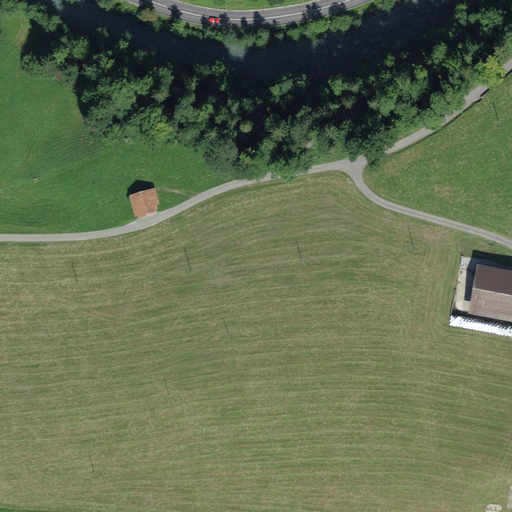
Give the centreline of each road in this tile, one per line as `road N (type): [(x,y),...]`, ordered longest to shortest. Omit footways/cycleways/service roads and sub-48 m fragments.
road 1 (residential): [(0,235),(136,228),(212,191),(350,162)]
road 2 (primary): [(349,0),(249,19),(147,0)]
road 3 (residential): [(350,162),(445,120),(511,63)]
road 4 (unclassified): [(511,245),(383,205),(358,184),(350,162)]
